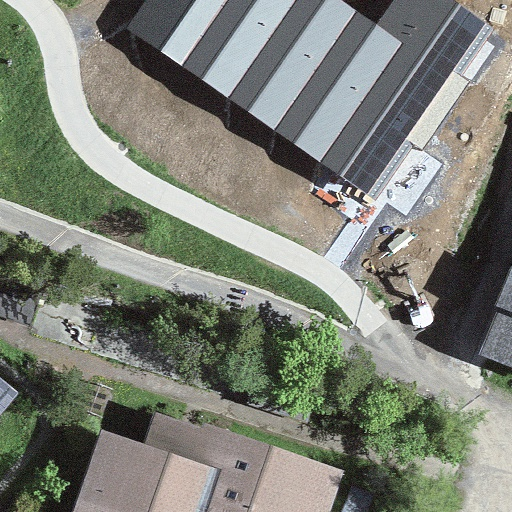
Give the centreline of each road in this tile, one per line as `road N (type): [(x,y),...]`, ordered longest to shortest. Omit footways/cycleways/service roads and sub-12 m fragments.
road 1 (track): [(0,11),(41,43),(71,129),(119,186),(337,289),(389,355)]
road 2 (track): [(0,216),(389,355)]
road 3 (track): [(389,355),(511,435)]
